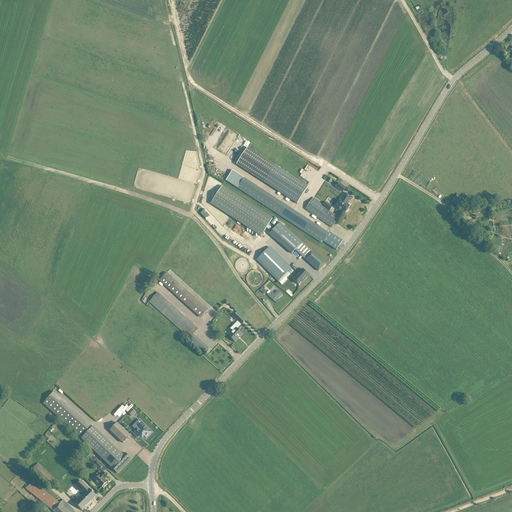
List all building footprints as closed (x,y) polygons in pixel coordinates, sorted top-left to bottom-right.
[(247,148),(236,164),(297,204),(308,187),(247,148)] [(330,173),(325,179),(334,186),(339,180),(330,173)] [(336,250),(341,244),(342,241),(342,242),(343,241),(328,232),(328,233),(244,178),(237,188),(321,243),(322,241),(336,250)] [(343,192),(346,188),(338,183),(335,187),(343,192)] [(272,219),(222,186),(211,204),(261,236),(267,227),(267,229),(269,230),(270,230),(271,228),(271,227),(269,226),(268,226),(272,219)] [(346,194),(341,200),(338,204),(339,204),(337,208),(336,207),(335,207),(341,211),(342,211),(345,213),(346,211),(346,212),(348,211),(349,209),(349,208),(350,206),(347,204),(348,203),(349,203),(352,198),(346,194)] [(305,209),(332,228),(339,218),(316,202),(317,200),(314,198),(305,209)] [(203,209),(199,211),(205,220),(209,218),(203,209)] [(318,271),(325,263),(316,255),(279,222),(269,234),(292,254),(295,250),(298,252),(298,253),(318,271)] [(270,247),(257,260),(278,281),(288,271),(284,268),(287,265),(270,247)] [(302,269),(296,276),(296,277),(293,280),(299,285),(304,280),(309,275),(302,269)] [(288,272),(278,282),(280,283),(290,274),(288,272)] [(166,273),(159,281),(200,318),(207,310),(166,273)] [(272,292),(268,295),(275,302),(282,295),(278,291),(274,294),(272,292)] [(149,302),(152,304),(182,331),(204,351),(208,347),(193,334),(198,329),(158,293),(149,302)] [(241,325),(246,320),(237,312),(233,317),(238,321),(231,329),(233,331),(228,336),(235,342),(242,334),(237,329),(240,326),(241,324),(241,325)] [(91,425),(54,391),(43,404),(81,437),(91,425)] [(110,430),(119,439),(123,443),(130,436),(117,423),(110,430)] [(144,438),(146,440),(152,434),(141,425),(137,429),(138,431),(137,433),(133,436),(138,440),(140,438),(142,440),(144,438)] [(111,468),(117,473),(131,458),(125,453),(123,455),(93,426),(81,439),(111,467),(111,468)] [(103,466),(98,462),(95,466),(99,470),(103,466)] [(38,463),(31,471),(51,490),(58,482),(38,463)] [(102,487),(103,486),(104,487),(107,484),(106,483),(107,482),(104,480),(107,477),(103,472),(94,481),(98,485),(99,485),(102,487)] [(96,496),(93,492),(81,480),(76,485),(85,494),(75,504),(82,510),(96,496)] [(52,510),(60,503),(33,481),(25,489),(52,510)] [(75,511),(74,511),(63,500),(60,503),(52,510),(54,511),(75,511)]
